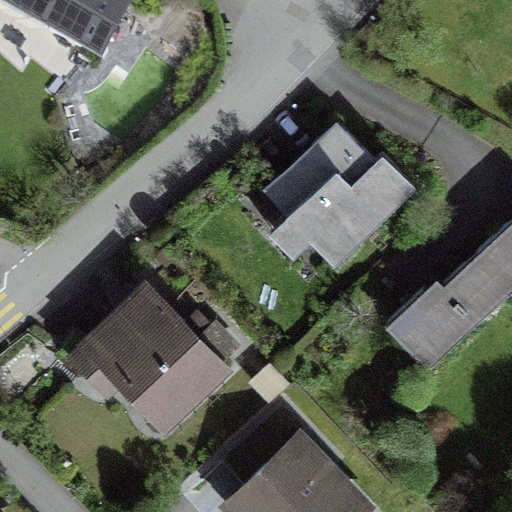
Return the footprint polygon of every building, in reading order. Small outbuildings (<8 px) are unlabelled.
[(143,2),(138,0),(0,0),(0,21),(106,75),(143,2)] [(405,220),(316,129),(230,212),(319,304),(405,220)] [(511,212),(381,331),(429,384),(511,308),(511,212)] [(146,287),(70,360),(158,452),(234,380),(146,287)] [(362,511),(294,437),(216,511),(362,511)]
